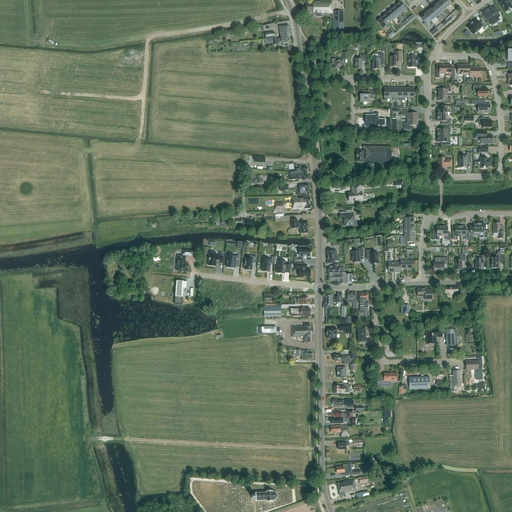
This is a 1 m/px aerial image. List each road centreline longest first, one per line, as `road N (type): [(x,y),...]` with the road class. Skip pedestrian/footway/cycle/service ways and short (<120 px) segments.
road 1 (residential): [(435,55),(487,62),(500,112),(499,173),(430,177),(427,78)]
road 2 (tertiary): [(332,511),(322,482),(319,287)]
road 3 (tertiary): [(319,287),(303,82)]
road 4 (residential): [(511,213),(430,219),(422,283)]
road 5 (residential): [(372,287),(382,361),(446,361)]
road 6 (residential): [(191,274),(319,287)]
